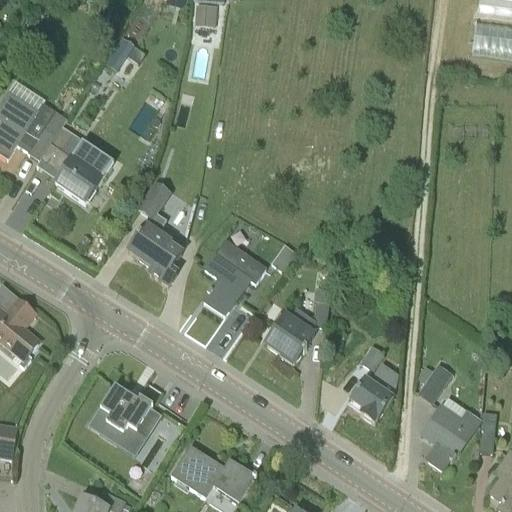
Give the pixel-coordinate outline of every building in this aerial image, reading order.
[(166,0),(164,9),(183,14),(187,0),(166,0)] [(511,0),(480,0),(478,20),(477,20),(473,57),(511,61),(511,0)] [(196,9),(195,29),(214,31),(216,10),(196,9)] [(119,73),(133,46),(121,40),(107,67),(119,73)] [(28,157),(40,165),(65,123),(54,116),(42,108),(45,104),(15,86),(9,97),(8,96),(0,108),(0,156),(9,163),(17,149),(29,156),(28,157)] [(102,183),(103,182),(109,173),(69,146),(73,138),(62,131),(66,124),(65,123),(40,165),(41,165),(52,172),(61,179),(55,187),(86,208),(87,205),(97,212),(102,211),(115,191),(102,183)] [(128,255),(150,270),(168,244),(158,238),(167,224),(156,217),(169,197),(156,188),(138,214),(150,223),(128,255)] [(169,250),(171,247),(168,244),(150,270),(152,272),(149,277),(169,290),(177,277),(171,273),(182,258),(169,250)] [(219,286),(207,303),(228,317),(252,283),(227,267),(230,263),(222,257),(219,261),(213,257),(202,274),(219,286)] [(278,259),(271,269),(283,278),(290,268),(278,259)] [(35,319),(1,290),(0,291),(0,341),(25,363),(39,346),(23,333),(35,319)] [(287,319),(267,349),(281,359),(282,357),(295,367),(315,338),(313,337),(314,332),(326,333),(328,308),(316,307),(314,326),(298,315),(292,323),(287,319)] [(279,316),(273,325),(279,329),(285,321),(279,316)] [(331,316),(331,328),(344,328),(345,316),(331,316)] [(371,376),(384,358),(371,350),(359,368),(371,376)] [(436,372),(418,398),(417,399),(431,409),(452,379),(440,371),(445,363),(440,360),(434,370),(436,372)] [(28,366),(25,363),(20,370),(23,372),(28,366)] [(360,418),(375,428),(393,402),(398,380),(381,368),(369,386),(365,383),(350,405),(363,414),(360,418)] [(135,435),(135,436),(162,395),(150,388),(139,405),(115,390),(100,413),(110,419),(105,426),(131,442),(135,435)] [(440,409),(422,437),(438,449),(427,464),(443,475),(450,465),(452,466),(474,438),(472,436),(479,426),(469,419),(465,426),(440,409)] [(482,418),(478,458),(492,459),(496,419),(482,418)] [(0,462),(10,464),(16,429),(15,429),(14,439),(0,436),(0,462)] [(239,509),(257,481),(230,464),(222,476),(215,471),(216,469),(189,452),(170,482),(205,504),(212,492),(239,509)] [(511,511),(511,458),(511,457),(501,472),(506,476),(491,498),(504,507),(500,511),(511,511)] [(122,511),(124,509),(126,505),(103,495),(97,508),(83,502),(77,511),(122,511)]
